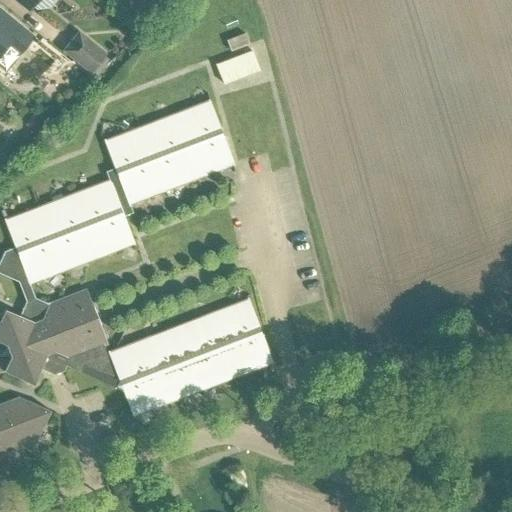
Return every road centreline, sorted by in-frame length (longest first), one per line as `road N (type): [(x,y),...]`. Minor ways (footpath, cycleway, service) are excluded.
road 1 (unclassified): [(438,511),(227,433),(8,511)]
road 2 (track): [(255,442),(269,415),(300,398),(511,317)]
